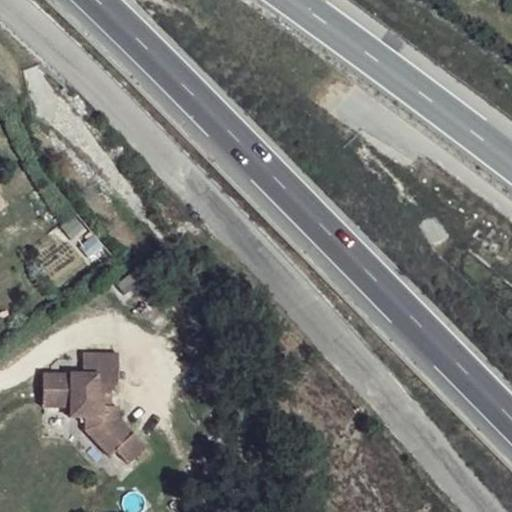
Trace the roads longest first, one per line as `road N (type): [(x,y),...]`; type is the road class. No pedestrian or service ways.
road 1 (unclassified): [(10,0),(61,41),(313,308),(488,511)]
road 2 (motorway): [(99,0),(511,415)]
road 3 (motorway): [(511,159),(298,0)]
